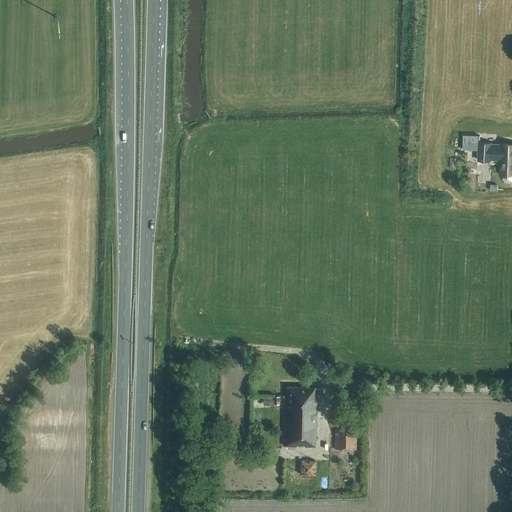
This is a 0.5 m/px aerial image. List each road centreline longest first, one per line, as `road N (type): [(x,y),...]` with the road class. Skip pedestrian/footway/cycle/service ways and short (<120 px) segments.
road 1 (trunk): [(137,511),(153,0)]
road 2 (trunk): [(126,0),(117,511)]
